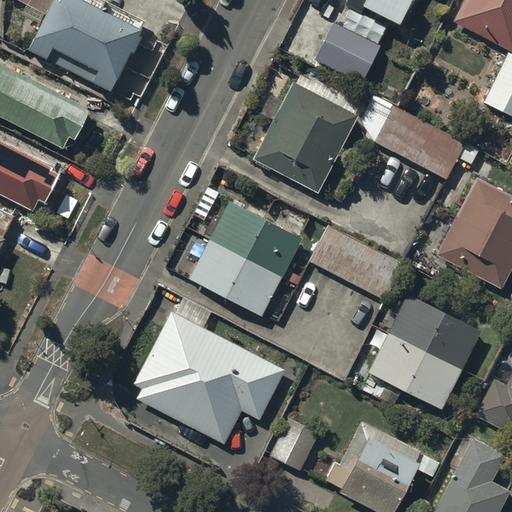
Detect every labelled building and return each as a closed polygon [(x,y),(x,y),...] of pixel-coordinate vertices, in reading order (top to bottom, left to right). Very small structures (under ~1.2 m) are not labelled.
[(54,0),(26,0),(48,11),(54,0)] [(112,91),(140,37),(69,0),(54,0),(48,11),(29,47),(112,91)] [(348,0),(346,5),(364,14),(367,8),(398,25),(410,0),(348,0)] [(511,0),(470,0),(459,20),(511,49),(511,0)] [(379,49),(333,25),(316,58),(363,82),(379,49)] [(511,60),(508,59),(486,104),(511,116),(511,60)] [(90,114),(0,67),(0,117),(61,149),(67,137),(76,141),(90,114)] [(296,86),(277,123),(337,154),(356,118),(296,86)] [(390,110),(372,143),(445,181),(462,148),(390,110)] [(257,160),(318,191),(337,154),(277,123),(257,160)] [(61,176),(0,144),(0,194),(32,211),(38,199),(46,203),(61,176)] [(511,199),(477,182),(459,218),(511,244),(511,199)] [(232,206),(214,240),(286,277),(303,242),(232,206)] [(14,218),(0,211),(0,239),(2,240),(14,218)] [(511,264),(511,244),(459,218),(440,256),(500,287),(511,264)] [(329,230),(311,264),(384,302),(401,269),(329,230)] [(194,280),(265,316),(286,277),(214,240),(194,280)] [(410,299),(391,335),(463,371),(481,335),(410,299)] [(280,372),(173,316),(137,383),(147,388),(142,397),(223,440),(241,406),(258,415),(280,372)] [(463,371),(391,335),(372,373),(443,409),(463,371)] [(511,384),(509,390),(497,383),(480,415),(511,431),(511,384)] [(317,435),(289,420),(271,455),(300,469),(317,435)] [(387,511),(416,455),(359,426),(339,467),(334,464),(325,481),(385,511),(387,511)] [(505,458),(477,443),(441,511),(499,511),(508,495),(491,486),(505,458)]
